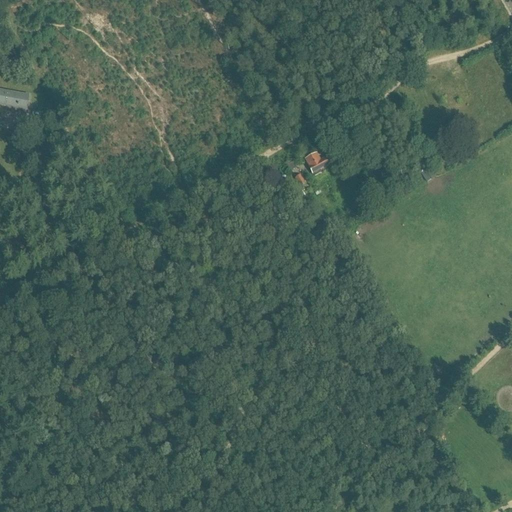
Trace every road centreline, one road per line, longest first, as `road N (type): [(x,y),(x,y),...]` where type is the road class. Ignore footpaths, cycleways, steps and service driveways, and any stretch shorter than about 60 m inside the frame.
road 1 (unknown): [(511,29),(393,84),(184,210),(0,305)]
road 2 (track): [(332,511),(511,333)]
road 3 (track): [(11,26),(127,229)]
